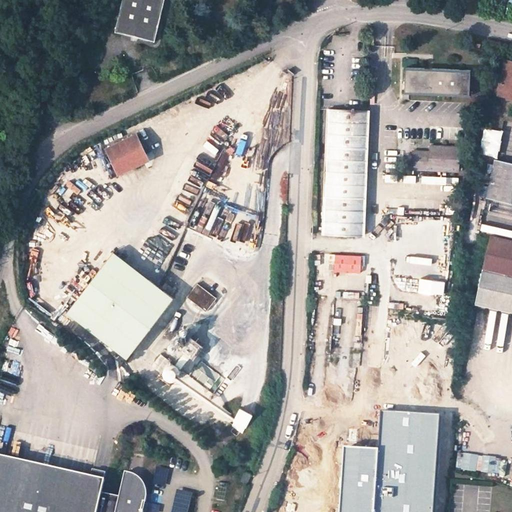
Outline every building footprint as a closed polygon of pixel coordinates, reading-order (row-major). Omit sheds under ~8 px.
[(164,0),(123,0),(116,31),(155,40),(164,0)] [(498,95),(511,97),(511,62),(505,61),(498,95)] [(470,71),(405,68),(404,94),(469,97),(470,71)] [(316,136),(315,163),(326,164),(323,232),(364,234),(369,111),(329,109),(328,136),(316,136)] [(501,158),(505,130),(486,128),(483,155),(501,158)] [(137,134),(106,147),(118,173),(148,160),(137,134)] [(420,160),(420,152),(410,152),(409,170),(457,173),(459,150),(428,148),(428,153),(428,160),(420,160)] [(428,153),(420,152),(420,160),(428,160),(428,153)] [(511,164),(494,161),(486,197),(511,202),(511,164)] [(449,235),(449,221),(397,219),(397,233),(449,235)] [(222,223),(214,240),(246,255),(254,239),(222,223)] [(511,239),(492,235),(479,303),(511,309),(511,239)] [(174,298),(113,252),(67,312),(128,358),(174,298)] [(332,255),(316,254),(313,294),(329,295),(332,255)] [(362,256),(336,255),(335,273),(361,274),(362,256)] [(217,298),(198,283),(187,297),(206,312),(217,298)] [(196,344),(183,334),(177,342),(181,345),(175,353),(174,353),(172,353),(170,353),(168,354),(166,355),(165,357),(164,358),(163,360),(162,361),(162,363),(163,365),(163,366),(164,368),(165,370),(167,371),(169,372),(170,373),(172,373),(174,373),(175,372),(177,371),(178,370),(180,369),(181,366),(181,364),(182,362),(181,361),(181,359),(180,358),(186,349),(190,352),(196,344)] [(239,398),(231,392),(219,407),(227,414),(239,398)] [(248,432),(258,413),(243,406),(233,425),(248,432)] [(381,448),(344,446),(339,511),(433,511),(440,414),(382,411),(381,448)] [(102,492),(105,479),(0,454),(0,511),(143,511),(144,508),(141,507),(143,498),(146,499),(146,498),(147,498),(147,497),(147,496),(147,495),(147,494),(147,493),(147,492),(147,491),(147,490),(147,489),(147,488),(146,488),(146,487),(146,486),(146,485),(145,485),(145,484),(145,483),(144,482),(144,481),(143,481),(143,480),(142,479),(142,478),(141,478),(141,477),(140,477),(139,476),(138,475),(137,475),(137,474),(136,474),(135,473),(134,473),(133,472),(132,472),(131,472),(130,472),(130,471),(129,471),(128,471),(127,471),(126,471),(119,496),(102,492)]
